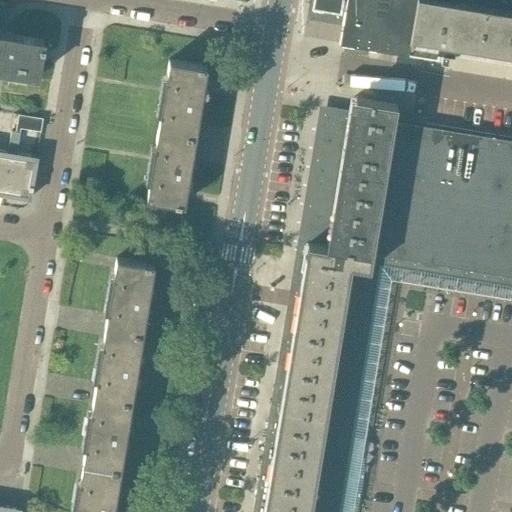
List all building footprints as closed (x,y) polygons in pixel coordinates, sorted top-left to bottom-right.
[(313,0),(312,9),(341,14),(343,0),(313,0)] [(447,0),(347,0),(339,44),(437,60),(438,58),(447,1),(447,0)] [(511,11),(460,3),(447,1),(438,58),(448,60),(449,50),(451,50),(456,25),(473,28),(484,30),(500,32),(511,34),(511,11)] [(451,50),(468,53),(473,28),(456,25),(451,50)] [(468,53),(479,55),(484,30),(473,28),(468,53)] [(479,55),(495,57),(500,32),(484,30),(479,55)] [(44,39),(0,31),(0,68),(38,75),(44,39)] [(495,57),(506,59),(511,34),(500,32),(495,57)] [(157,128),(159,128),(196,134),(207,66),(169,59),(159,117),(157,128)] [(398,178),(407,123),(393,121),(396,102),(355,96),(352,114),(329,110),(323,145),(320,165),(317,184),(314,204),(308,238),(302,275),(293,274),(289,299),(287,310),(284,331),(274,391),(268,433),(258,489),(254,511),(328,511),(330,501),(339,446),(342,425),(346,403),(353,362),(360,321),(361,311),(369,267),(386,255),(392,217),(395,197),(398,178)] [(392,217),(386,255),(410,259),(459,268),(489,272),(498,213),(511,215),(511,140),(407,123),(398,178),(395,197),(392,217)] [(159,128),(157,128),(145,197),(184,204),(196,134),(159,128)] [(12,129),(10,140),(19,141),(21,131),(12,129)] [(17,152),(19,141),(10,140),(9,150),(13,151),(17,152)] [(0,191),(6,193),(13,151),(9,150),(0,149),(0,191)] [(38,155),(17,152),(13,151),(6,193),(31,197),(38,155)] [(511,215),(498,213),(489,272),(511,276),(511,215)] [(117,257),(105,326),(143,332),(154,263),(117,257)] [(105,326),(94,393),(132,400),(143,332),(105,326)] [(94,393),(83,462),(120,468),(132,400),(94,393)] [(83,462),(74,511),(113,511),(120,468),(83,462)]
